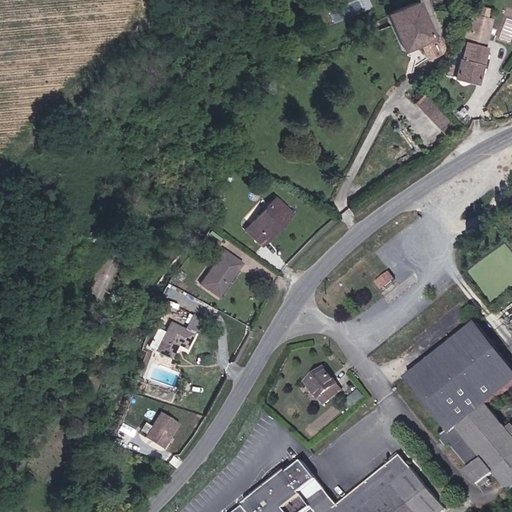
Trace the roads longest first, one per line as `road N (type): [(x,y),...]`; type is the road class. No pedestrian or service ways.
road 1 (unclassified): [(0,488),(66,393),(168,138),(210,69),(228,0)]
road 2 (secondary): [(148,511),(227,420),(331,260),(442,173),(506,139)]
